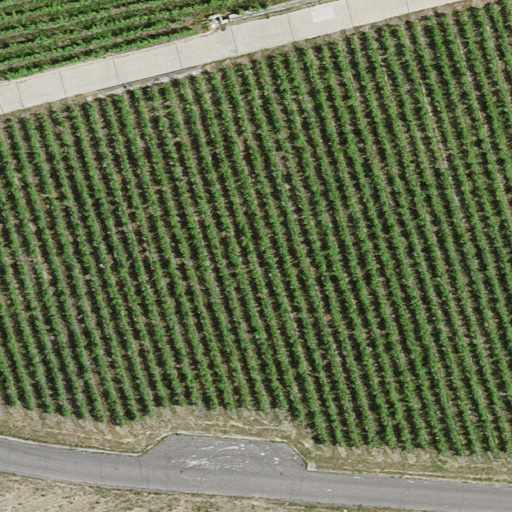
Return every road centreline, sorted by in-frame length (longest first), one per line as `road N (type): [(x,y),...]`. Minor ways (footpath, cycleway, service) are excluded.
road 1 (unclassified): [(0,452),(511,500)]
road 2 (track): [(382,0),(0,94)]
